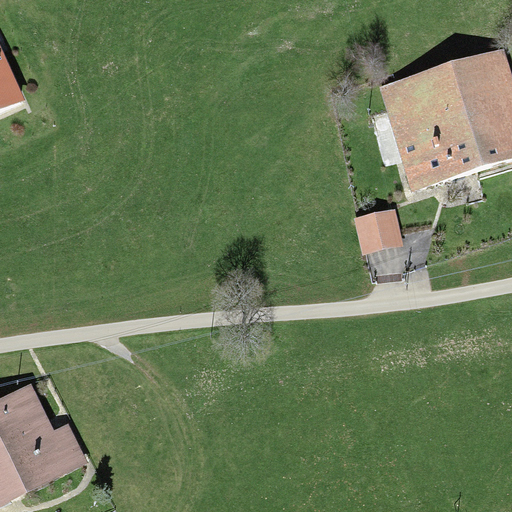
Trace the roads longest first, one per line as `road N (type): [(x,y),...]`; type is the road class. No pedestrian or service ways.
road 1 (unclassified): [(0,345),(511,285)]
road 2 (track): [(98,330),(162,385),(189,430),(194,465),(180,511)]
